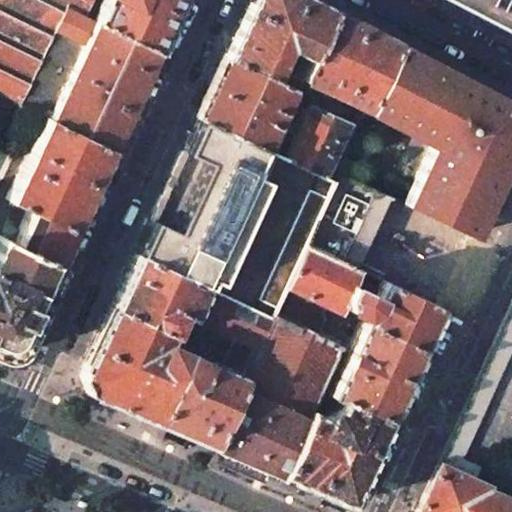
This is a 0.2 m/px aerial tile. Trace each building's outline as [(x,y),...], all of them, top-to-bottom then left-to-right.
[(0,0),(0,96),(5,99),(42,118),(109,149),(155,50),(92,19),(81,13),(53,0),(0,0)] [(87,0),(53,0),(81,13),(87,0)] [(178,0),(101,0),(92,19),(155,50),(178,0)] [(307,58),(331,8),(315,0),(249,0),(223,56),(272,78),(286,48),(307,58)] [(511,0),(446,0),(511,33),(511,0)] [(365,109),(396,41),(331,8),(307,58),(298,78),(365,109)] [(400,204),(469,237),(511,143),(511,101),(396,41),(365,109),(429,142),(400,204)] [(223,56),(195,115),(262,147),(290,86),(272,78),(223,56)] [(308,104),(284,157),(322,175),(347,122),(308,104)] [(269,316),(271,311),(303,241),(332,180),(322,175),(284,157),(262,147),(195,115),(133,251),(218,292),(269,316)] [(56,263),(109,149),(42,118),(5,198),(27,209),(12,242),(56,263)] [(335,172),(332,180),(303,241),(357,267),(379,278),(438,306),(469,237),(400,204),(335,172)] [(12,242),(0,236),(0,348),(20,340),(56,263),(12,242)] [(372,287),(356,279),(354,280),(351,280),(357,267),(303,241),(271,311),(317,332),(323,317),(319,312),(330,307),(337,311),(342,301),(343,304),(345,306),(350,310),(353,312),(361,312),(365,310),(360,320),(418,347),(438,306),(379,278),(373,291),(372,287)] [(133,251),(108,304),(169,330),(177,312),(189,317),(189,316),(204,322),(218,292),(133,251)] [(269,316),(218,292),(204,322),(203,324),(232,336),(218,364),(183,349),(153,421),(209,444),(269,316)] [(153,421),(183,349),(164,341),(169,330),(108,304),(78,370),(87,393),(153,421)] [(269,316),(209,444),(277,474),(309,408),(318,389),(330,362),(340,342),(317,332),(271,311),(269,316)] [(318,389),(338,397),(386,417),(418,347),(360,320),(339,366),(330,362),(318,389)] [(386,417),(338,397),(333,410),(329,410),(326,411),(322,415),(309,408),(277,474),(347,504),(386,417)] [(462,449),(447,441),(414,511),(511,511),(511,497),(487,487),(488,485),(454,468),(462,449)]
